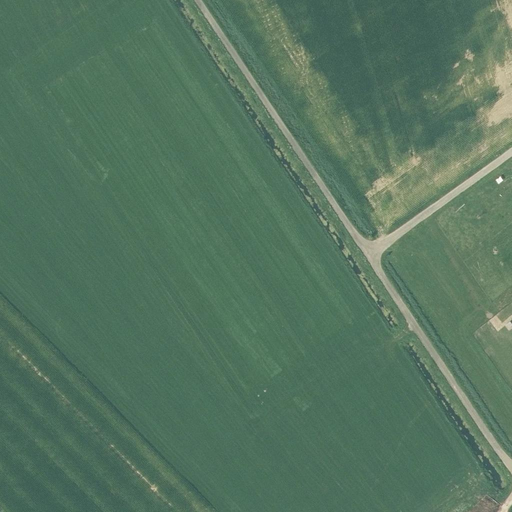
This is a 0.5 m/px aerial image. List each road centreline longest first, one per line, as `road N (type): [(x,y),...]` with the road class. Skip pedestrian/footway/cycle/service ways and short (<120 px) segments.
road 1 (track): [(368,255),(198,0)]
road 2 (track): [(511,466),(368,255)]
